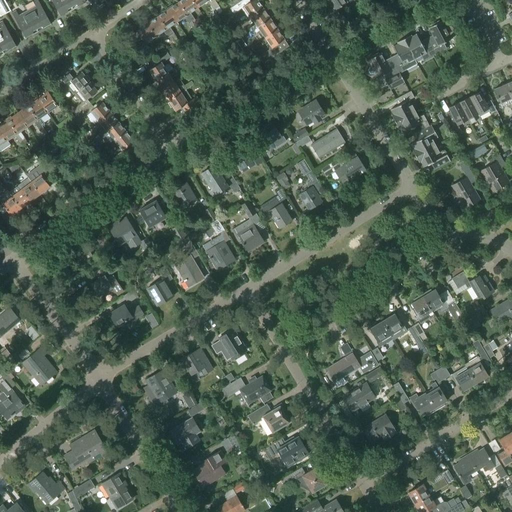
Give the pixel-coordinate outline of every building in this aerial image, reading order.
[(0,0),(0,5),(5,14),(11,11),(4,0),(0,0)] [(34,3),(26,8),(27,11),(38,31),(51,24),(37,0),(35,0),(33,2),(34,3)] [(51,0),(60,16),(73,9),(68,0),(51,0)] [(68,0),(73,9),(86,2),(84,0),(68,0)] [(193,25),(193,24),(196,23),(190,14),(198,9),(191,0),(182,0),(178,2),(193,25)] [(191,0),(198,9),(208,2),(213,10),(219,6),(214,0),(191,0)] [(231,0),(228,2),(231,7),(229,8),(230,9),(238,4),(243,1),(242,0),(231,0)] [(248,19),(250,17),(264,8),(261,3),(260,3),(257,0),(253,0),(246,5),(243,1),(238,4),(230,9),(233,14),(241,8),(248,19)] [(351,0),(347,3),(344,0),(327,0),(335,11),(345,5),(348,10),(360,1),(359,0),(351,0)] [(193,25),(178,2),(173,6),(172,5),(167,8),(177,23),(184,18),(190,28),(194,26),(193,24),(193,25)] [(173,39),(176,37),(170,28),(177,23),(167,8),(162,11),(163,13),(158,16),(172,37),(173,39)] [(264,8),(250,17),(255,25),(249,29),(251,32),(260,26),(270,19),(267,14),(268,13),(264,8)] [(19,16),(16,10),(12,13),(25,38),(38,31),(27,11),(19,16)] [(172,37),(158,16),(152,20),(152,19),(147,22),(156,36),(163,32),(168,39),(172,37)] [(270,19),(260,26),(251,32),(253,35),(259,31),(264,38),(278,28),(275,24),(274,24),(270,19)] [(0,46),(4,53),(16,46),(2,21),(0,22),(0,27),(1,29),(0,29),(0,46)] [(439,23),(438,21),(429,26),(430,27),(428,29),(434,40),(428,43),(434,55),(446,49),(443,44),(451,39),(449,35),(450,34),(451,33),(452,31),(452,30),(451,28),(450,27),(448,27),(446,27),(445,28),(442,22),(442,21),(439,23)] [(149,59),(154,56),(145,44),(156,36),(147,22),(142,26),(142,27),(137,31),(143,42),(139,45),(149,59)] [(263,64),(279,53),(275,47),(285,40),(280,34),(281,33),(278,28),(264,38),(268,44),(266,45),(269,50),(258,57),(263,64)] [(422,46),(416,34),(415,35),(411,37),(410,36),(411,36),(403,39),(414,59),(420,56),(423,61),(434,55),(428,43),(422,46)] [(414,59),(403,39),(396,43),(397,44),(397,43),(398,45),(393,47),(393,46),(393,47),(399,59),(393,62),(399,74),(411,68),(408,62),(414,59)] [(149,71),(155,81),(172,70),(169,65),(167,64),(164,66),(162,63),(170,57),(166,51),(154,59),(153,57),(149,59),(154,67),(149,71)] [(378,55),(377,53),(369,58),(369,60),(367,61),(368,61),(371,67),(369,68),(368,69),(367,71),(367,73),(368,74),(369,75),(371,76),(373,75),(374,74),(377,78),(376,79),(382,76),(390,90),(403,83),(404,83),(399,74),(393,62),(387,65),(381,54),(381,53),(378,55)] [(162,91),(175,83),(170,76),(182,68),(180,65),(175,68),(172,70),(155,81),(162,91)] [(69,74),(63,79),(70,88),(73,85),(78,91),(90,82),(82,72),(72,79),(69,74)] [(184,87),(180,80),(175,83),(162,91),(169,101),(181,93),(186,91),(194,85),(191,82),(184,87)] [(76,116),(77,115),(90,104),(87,100),(97,91),(90,82),(78,91),(85,100),(73,110),(73,112),(76,116)] [(494,90),(500,104),(511,99),(505,85),(494,90)] [(55,97),(52,91),(48,93),(47,91),(44,94),(45,95),(38,100),(48,114),(58,107),(52,99),(55,97)] [(186,91),(181,93),(169,101),(175,111),(185,105),(189,109),(198,103),(195,98),(191,100),(186,91)] [(206,92),(201,95),(205,101),(210,98),(206,92)] [(414,112),(408,101),(414,98),(410,92),(405,94),(408,101),(390,110),(390,111),(391,111),(393,115),(392,116),(391,115),(395,123),(414,112)] [(479,92),(469,98),(477,114),(479,118),(489,112),(490,114),(496,111),(490,101),(485,104),(479,92)] [(470,125),(475,122),(472,117),(477,114),(469,98),(459,103),(467,120),(470,125)] [(48,114),(38,100),(31,104),(30,103),(27,105),(43,127),(45,125),(40,119),(48,114)] [(112,111),(108,106),(106,108),(102,102),(94,109),(90,104),(77,115),(80,120),(90,112),(98,122),(112,111)] [(306,125),(323,114),(315,102),(298,112),(306,125)] [(456,137),(462,134),(457,125),(467,120),(459,103),(448,109),(454,120),(449,123),(456,137)] [(43,127),(27,105),(23,107),(25,109),(18,114),(28,128),(34,123),(40,132),(44,130),(42,127),(43,127)] [(92,142),(118,122),(114,117),(115,116),(112,111),(98,122),(104,129),(90,140),(92,142)] [(418,118),(414,112),(395,123),(398,130),(399,129),(400,128),(402,133),(421,124),(424,130),(429,127),(423,115),(418,118)] [(28,128),(18,114),(11,119),(10,117),(7,119),(18,134),(22,141),(24,144),(27,142),(20,132),(28,128)] [(68,118),(62,122),(67,128),(73,124),(68,118)] [(22,141),(18,134),(7,119),(4,121),(5,123),(0,126),(0,128),(8,141),(15,136),(19,143),(22,141)] [(122,127),(118,122),(92,142),(93,143),(94,142),(96,145),(108,134),(114,141),(127,130),(123,126),(122,127)] [(280,136),(271,122),(257,130),(262,138),(260,139),(264,146),(266,145),(267,145),(272,142),(276,148),(286,142),(282,135),(280,136)] [(422,138),(410,145),(411,145),(413,149),(412,150),(412,149),(411,150),(415,157),(435,146),(429,135),(434,133),(435,133),(431,126),(430,126),(429,127),(424,130),(419,132),(422,138)] [(8,141),(0,128),(0,152),(10,145),(8,141)] [(295,143),(307,136),(309,135),(304,128),(291,137),(295,143)] [(51,140),(61,133),(58,129),(48,136),(51,140)] [(112,166),(127,154),(128,154),(124,149),(134,142),(130,136),(131,135),(127,130),(114,141),(122,151),(108,162),(112,166)] [(318,158),(325,154),(344,142),(337,130),(310,145),(318,158)] [(298,149),(311,141),(307,136),(295,143),(298,149)] [(240,170),(253,162),(240,141),(227,149),(240,170)] [(438,153),(435,146),(415,157),(419,164),(420,164),(419,163),(421,163),(423,167),(422,167),(423,168),(434,162),(438,168),(449,162),(450,162),(445,152),(438,153)] [(365,171),(357,158),(355,154),(340,163),(337,159),(321,169),(326,177),(330,175),(334,181),(339,178),(343,184),(365,171)] [(493,191),(507,183),(499,170),(505,166),(499,155),(488,161),(491,165),(482,171),(493,191)] [(303,160),(297,164),(304,175),(305,174),(310,171),(303,160)] [(51,172),(56,168),(52,162),(46,167),(51,172)] [(465,176),(471,173),(465,163),(459,166),(465,176)] [(214,166),(202,174),(211,189),(209,191),(213,197),(228,188),(228,187),(230,186),(234,193),(240,189),(233,177),(225,183),(214,166)] [(305,174),(310,181),(306,184),(308,190),(299,195),(309,210),(321,202),(312,187),(311,185),(317,181),(310,171),(305,174)] [(283,172),(275,178),(280,185),(284,190),(290,186),(287,181),(288,180),(283,172)] [(41,194),(50,187),(41,175),(32,182),(41,194)] [(464,208),(479,200),(466,178),(452,187),(464,208)] [(31,183),(28,179),(19,186),(31,201),(41,194),(32,182),(31,183)] [(186,207),(196,201),(186,183),(172,192),(179,204),(183,202),(186,207)] [(31,201),(19,186),(18,186),(19,186),(10,193),(8,191),(7,191),(21,209),(31,201)] [(260,207),(264,214),(269,212),(279,228),(292,221),(281,204),(280,204),(279,203),(286,199),(280,189),(275,193),(278,197),(260,207)] [(21,209),(7,191),(0,196),(0,209),(4,207),(11,216),(21,209)] [(150,227),(160,221),(166,218),(162,212),(156,201),(139,211),(146,222),(146,221),(150,227)] [(263,243),(253,226),(260,222),(248,202),(241,206),(249,220),(231,230),(238,242),(241,241),(248,252),(263,243)] [(211,222),(216,219),(209,208),(204,211),(211,222)] [(109,228),(119,245),(126,240),(127,243),(128,243),(131,249),(140,243),(147,254),(154,250),(147,239),(140,243),(137,237),(126,218),(119,222),(119,221),(118,222),(109,228)] [(218,235),(224,231),(218,220),(211,224),(218,235)] [(177,242),(186,237),(179,225),(170,231),(177,242)] [(102,248),(109,244),(104,235),(96,240),(102,248)] [(234,260),(223,243),(224,242),(220,235),(203,246),(206,252),(217,271),(234,260)] [(188,288),(204,278),(192,259),(199,256),(191,243),(185,247),(190,255),(175,265),(188,288)] [(80,267),(94,258),(86,246),(72,255),(80,267)] [(166,251),(160,255),(163,259),(169,256),(166,251)] [(109,276),(123,267),(118,258),(104,267),(109,276)] [(157,306),(173,296),(165,283),(172,279),(164,266),(157,271),(163,279),(147,289),(157,306)] [(468,282),(465,277),(462,272),(451,279),(457,289),(465,285),(467,289),(471,287),(478,299),(481,296),(483,299),(494,292),(484,276),(480,279),(478,276),(468,282)] [(113,275),(107,279),(105,276),(91,285),(98,297),(112,288),(116,296),(123,292),(113,275)] [(128,304),(138,297),(136,294),(140,292),(137,287),(123,296),(128,304)] [(437,294),(435,290),(423,297),(431,311),(438,306),(441,311),(448,308),(439,293),(437,294)] [(420,324),(430,319),(426,313),(431,311),(423,297),(411,304),(417,315),(415,316),(420,324)] [(498,325),(511,316),(511,298),(490,312),(498,325)] [(456,317),(461,314),(454,302),(449,305),(456,317)] [(128,313),(124,306),(109,315),(117,327),(124,322),(126,325),(143,315),(138,307),(128,313)] [(481,320),(485,318),(482,313),(485,312),(481,306),(474,310),(463,317),(470,327),(481,320)] [(0,333),(1,336),(20,321),(10,308),(0,315),(0,333)] [(382,322),(391,337),(396,334),(398,338),(407,332),(404,327),(402,328),(393,315),(382,322)] [(379,348),(392,340),(382,322),(370,329),(378,342),(376,343),(379,348)] [(422,342),(427,339),(424,334),(424,333),(418,323),(412,327),(422,342)] [(422,342),(412,327),(407,330),(413,340),(414,339),(417,344),(422,342)] [(212,346),(216,354),(225,348),(232,360),(246,351),(241,342),(237,337),(233,329),(219,338),(220,341),(212,346)] [(481,348),(486,345),(483,339),(478,342),(481,348)] [(481,358),(486,354),(481,348),(478,342),(473,345),(481,358)] [(494,356),(487,345),(486,345),(481,348),(486,354),(488,359),(494,356)] [(0,350),(9,361),(13,357),(4,346),(0,350)] [(53,381),(53,380),(53,378),(52,376),(57,372),(44,356),(46,353),(41,347),(23,363),(41,385),(46,381),(48,383),(49,383),(51,382),(53,381)] [(377,348),(372,351),(377,361),(383,358),(377,348)] [(205,374),(212,370),(200,349),(182,359),(184,361),(177,366),(180,372),(188,368),(192,375),(202,369),(205,374)] [(377,365),(370,352),(362,357),(364,360),(358,364),(352,354),(326,369),(335,383),(335,382),(338,387),(345,382),(342,378),(359,367),(363,373),(369,370),(377,365)] [(475,384),(488,377),(480,363),(481,362),(478,357),(464,365),(465,366),(475,384)] [(12,359),(2,368),(11,379),(17,374),(12,369),(17,364),(12,359)] [(444,366),(438,369),(444,379),(450,376),(444,366)] [(465,366),(451,375),(456,383),(458,382),(464,391),(475,384),(465,366)] [(15,384),(1,367),(0,367),(0,379),(2,378),(4,381),(0,384),(0,387),(4,392),(0,395),(0,398),(3,402),(0,404),(0,409),(7,419),(18,409),(19,410),(25,406),(14,392),(11,388),(15,384)] [(379,367),(365,376),(369,383),(384,374),(379,367)] [(430,375),(429,375),(433,380),(435,379),(437,383),(444,379),(438,369),(430,375)] [(176,393),(171,384),(163,371),(146,380),(159,403),(176,393)] [(221,379),(226,387),(230,384),(229,382),(226,376),(221,379)] [(245,387),(240,378),(223,389),(228,397),(232,395),(230,392),(238,388),(248,404),(260,397),(263,403),(268,401),(264,395),(270,391),(262,377),(245,387)] [(404,404),(409,401),(398,383),(393,386),(404,404)] [(426,395),(435,411),(444,406),(443,404),(446,402),(438,388),(435,383),(430,385),(434,390),(426,395)] [(136,385),(130,388),(135,395),(140,392),(136,385)] [(370,407),(367,402),(374,398),(366,385),(344,398),(352,411),(359,406),(362,412),(370,407)] [(427,416),(435,411),(426,395),(425,393),(418,398),(415,394),(409,398),(414,407),(416,406),(422,416),(426,414),(427,416)] [(401,412),(406,409),(399,398),(394,401),(401,412)] [(204,409),(199,402),(187,410),(191,417),(204,409)] [(284,411),(281,404),(273,408),(273,409),(274,409),(262,416),(258,410),(247,416),(253,426),(263,419),(272,433),(289,423),(282,412),(284,411)] [(388,437),(395,433),(393,429),(385,415),(363,429),(371,442),(385,433),(388,437)] [(177,445),(200,432),(192,419),(169,432),(177,445)] [(108,454),(94,431),(70,446),(73,451),(64,456),(72,469),(99,453),(102,458),(108,454)] [(504,467),(511,462),(511,436),(510,434),(499,440),(505,450),(498,455),(504,467)] [(243,452),(239,447),(240,446),(233,435),(221,442),(228,454),(234,450),(238,455),(243,452)] [(268,459),(278,453),(287,467),(308,454),(298,438),(285,445),(281,438),(263,449),(268,459)] [(485,472),(494,467),(483,449),(469,458),(476,471),(482,467),(485,472)] [(203,462),(205,464),(193,470),(203,487),(225,474),(220,465),(226,462),(220,452),(203,462)] [(464,484),(470,481),(467,476),(476,471),(469,458),(454,467),(464,484)] [(508,478),(506,476),(507,476),(500,465),(494,468),(501,479),(503,478),(505,480),(508,478)] [(285,487),(292,482),(305,475),(301,468),(281,480),(285,487)] [(305,475),(292,482),(309,492),(311,491),(312,493),(326,485),(317,468),(309,473),(305,475)] [(447,485),(453,481),(447,470),(441,474),(443,479),(433,485),(430,480),(408,493),(415,504),(429,495),(447,485)] [(53,486),(42,472),(27,485),(33,492),(35,490),(47,504),(61,492),(55,485),(53,486)] [(120,481),(117,475),(102,485),(117,509),(132,500),(124,487),(126,486),(123,480),(120,481)] [(250,488),(254,485),(250,478),(234,488),(237,493),(249,486),(250,488)] [(77,498),(94,488),(90,480),(72,491),(77,498)] [(466,500),(472,496),(465,486),(459,489),(466,500)] [(75,511),(81,511),(82,511),(72,492),(67,494),(75,511)] [(439,511),(443,511),(457,504),(453,499),(447,503),(443,502),(440,497),(433,501),(429,495),(415,504),(419,511),(426,511),(436,506),(439,511)] [(242,511),(245,511),(237,497),(219,507),(222,511),(242,511)] [(465,500),(460,503),(463,509),(468,506),(465,500)] [(341,511),(335,502),(318,511),(317,511),(313,504),(301,510),(302,511),(341,511)] [(22,511),(15,503),(6,511),(2,506),(0,507),(0,511),(22,511)] [(463,509),(460,503),(445,511),(460,511),(464,510),(463,509)]
